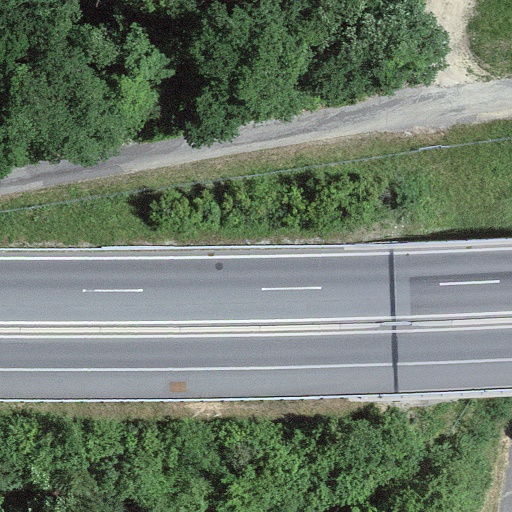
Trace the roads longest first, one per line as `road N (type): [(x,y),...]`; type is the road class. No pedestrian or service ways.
road 1 (track): [(0,183),(511,95)]
road 2 (trunk): [(511,280),(0,291)]
road 3 (trunk): [(0,353),(511,343)]
